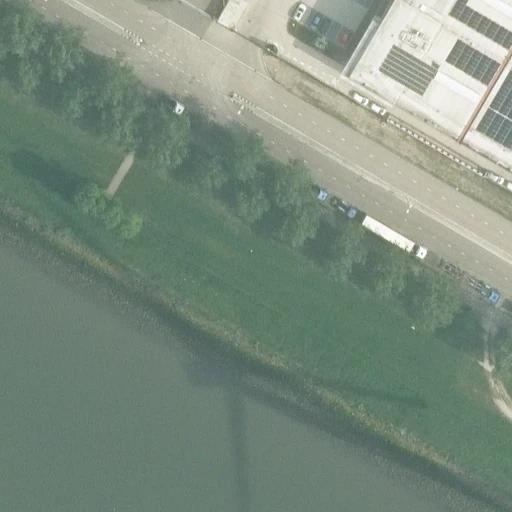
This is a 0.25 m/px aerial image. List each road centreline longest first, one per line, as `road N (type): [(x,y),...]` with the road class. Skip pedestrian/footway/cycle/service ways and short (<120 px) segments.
road 1 (unclassified): [(37,0),(511,279)]
road 2 (unclassified): [(511,234),(112,0)]
road 3 (unknown): [(477,110),(417,70),(407,41),(414,0)]
